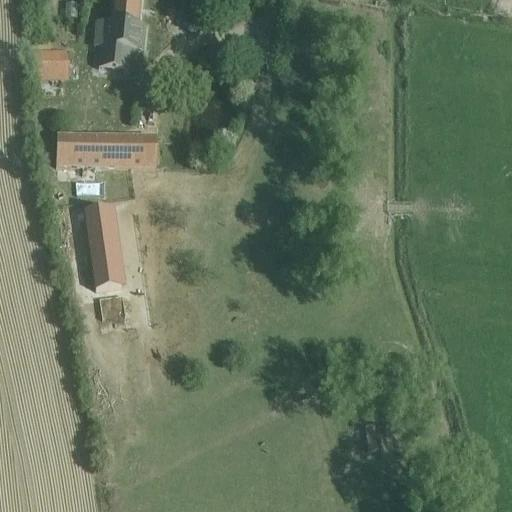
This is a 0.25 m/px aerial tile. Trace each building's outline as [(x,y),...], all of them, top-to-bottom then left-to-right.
[(96,24),(93,49),(100,50),(98,70),(142,75),(146,29),(138,28),(141,0),(113,0),(110,25),(96,24)] [(64,5),(63,20),(77,21),(78,5),(64,5)] [(70,54),(34,54),(33,84),(70,85),(70,54)] [(57,140),(56,172),(90,173),(156,174),(156,142),(73,141),(57,140)] [(115,209),(85,213),(98,292),(127,288),(115,209)] [(379,453),(377,427),(366,428),(368,454),(379,453)]
